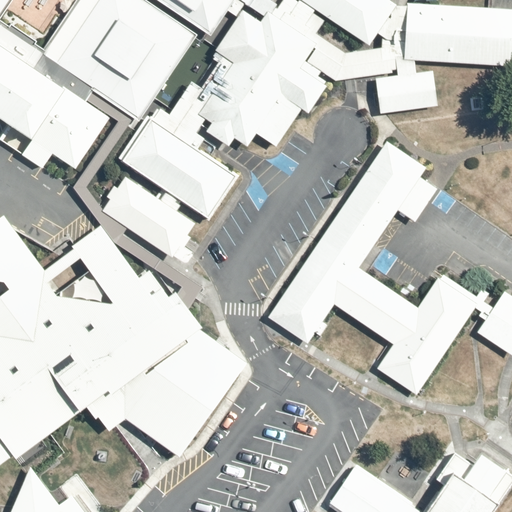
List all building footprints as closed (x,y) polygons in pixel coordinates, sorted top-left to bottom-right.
[(55,0),(26,45),(120,105),(174,19),(194,31),(213,0),(55,0)] [(183,75),(175,70),(151,103),(210,139),(217,128),(235,135),(242,124),(261,137),(283,101),(295,109),(319,69),(368,62),(365,38),(330,43),(302,28),(314,8),(301,0),(249,0),(232,26),(217,21),(183,75)] [(301,0),(314,8),(355,34),(375,31),(378,64),(354,70),(361,105),(420,96),(417,62),(395,61),(395,49),(511,57),(511,2),(477,0),(301,0)] [(103,103),(0,37),(0,116),(67,159),(103,103)] [(225,166),(132,107),(103,151),(196,211),(225,166)] [(412,298),(347,258),(386,197),(408,211),(429,178),(416,170),(423,158),(374,127),(267,298),(257,316),(302,343),(326,303),(382,337),(365,364),(412,393),(475,291),(432,265),(412,298)] [(177,207),(105,161),(78,202),(151,248),(177,207)] [(6,217),(0,221),(0,469),(89,407),(98,419),(100,418),(111,432),(127,420),(181,457),(246,363),(189,318),(165,288),(140,256),(127,267),(104,225),(46,272),(6,217)] [(511,333),(511,293),(487,278),(459,323),(502,349),(511,333)] [(335,511),(478,511),(504,472),(452,438),(412,499),(344,455),(313,495),(335,511)] [(62,511),(32,471),(13,511),(62,511)]
